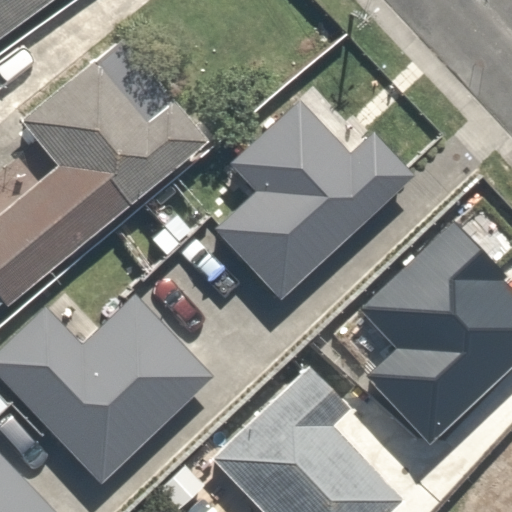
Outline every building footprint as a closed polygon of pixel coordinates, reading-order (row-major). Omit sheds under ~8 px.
[(0,0),(0,35),(49,0),(0,0)] [(0,170),(0,303),(4,300),(7,304),(210,140),(123,34),(17,120),(35,142),(0,170)] [(280,297),(414,175),(372,131),(348,153),(298,100),(231,162),(257,190),(214,227),(280,297)] [(508,275),(453,219),(359,307),(397,347),(367,374),(429,442),(511,364),(511,289),(503,280),(508,275)] [(44,306),(0,346),(0,376),(99,482),(213,376),(134,294),(81,344),(44,306)] [(309,365),(211,456),(262,511),(393,511),(405,501),(334,425),(353,409),(309,365)] [(0,511),(55,511),(0,455),(0,511)] [(205,486),(186,465),(160,490),(179,510),(205,486)] [(511,511),(511,500),(502,511),(511,511)]
